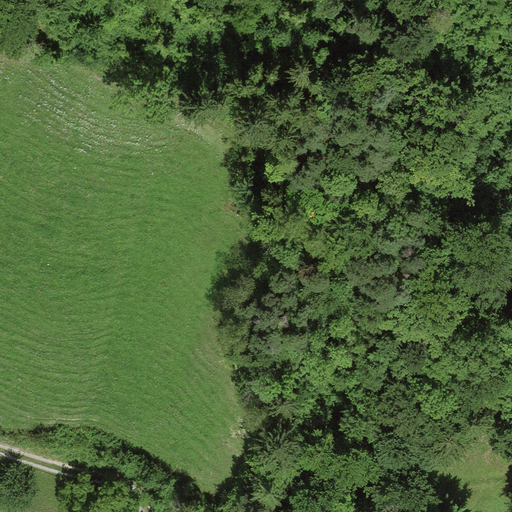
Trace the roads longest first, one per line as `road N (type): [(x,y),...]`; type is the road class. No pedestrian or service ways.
road 1 (track): [(0,40),(197,132)]
road 2 (track): [(133,511),(127,492),(0,452)]
